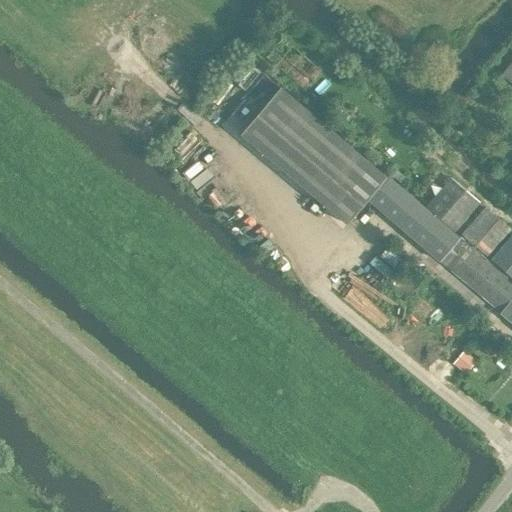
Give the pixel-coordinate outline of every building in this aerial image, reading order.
[(511,60),(502,74),(511,82),(511,60)] [(347,224),(367,200),(386,177),(280,87),(240,133),(347,224)] [(386,177),(367,200),(440,261),(460,237),(388,175),(386,177)] [(443,187),(426,206),(454,230),(478,201),(451,178),(443,187)] [(462,235),(487,256),(511,229),(486,207),(462,235)] [(511,233),(490,261),(511,279),(511,233)] [(511,281),(460,237),(440,261),(500,313),(511,298),(511,281)] [(511,298),(500,313),(511,322),(511,298)]
